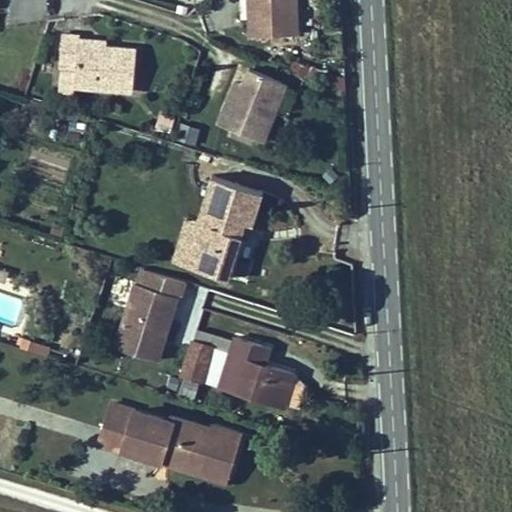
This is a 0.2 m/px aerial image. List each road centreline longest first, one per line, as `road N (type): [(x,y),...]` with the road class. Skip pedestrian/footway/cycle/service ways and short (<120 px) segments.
road 1 (tertiary): [(370,0),(394,511)]
road 2 (unknown): [(190,301),(388,364)]
